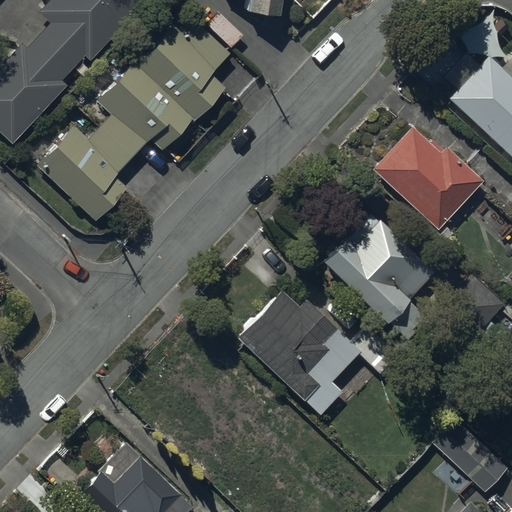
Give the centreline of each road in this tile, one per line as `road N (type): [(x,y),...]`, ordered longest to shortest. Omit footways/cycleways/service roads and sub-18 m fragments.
road 1 (unclassified): [(108,318),(407,0)]
road 2 (unclassified): [(0,430),(108,318)]
road 3 (residential): [(0,216),(108,318)]
